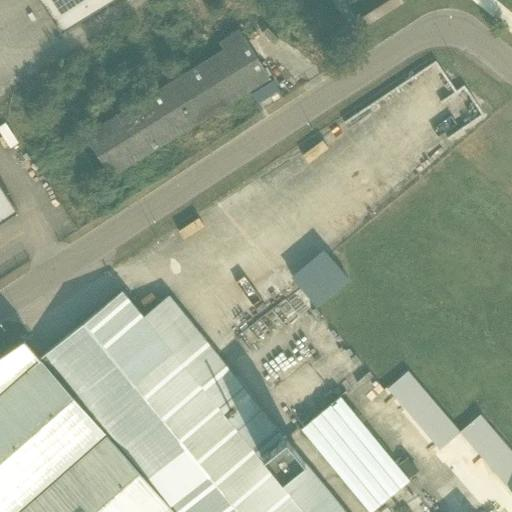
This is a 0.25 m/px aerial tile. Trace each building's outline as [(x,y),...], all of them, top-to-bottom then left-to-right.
[(39,0),(61,33),(111,0),(39,0)] [(270,79),(259,62),(243,36),(242,36),(239,30),(218,42),(222,49),(83,134),(110,178),(270,79)] [(279,90),(273,80),(251,94),(257,104),(279,90)] [(0,222),(17,211),(0,184),(0,222)] [(324,247),(291,274),(316,305),(350,278),(324,247)] [(0,511),(346,511),(165,299),(144,317),(122,291),(39,359),(23,340),(0,356),(0,511)] [(301,426),(368,511),(410,480),(343,394),(301,426)]
